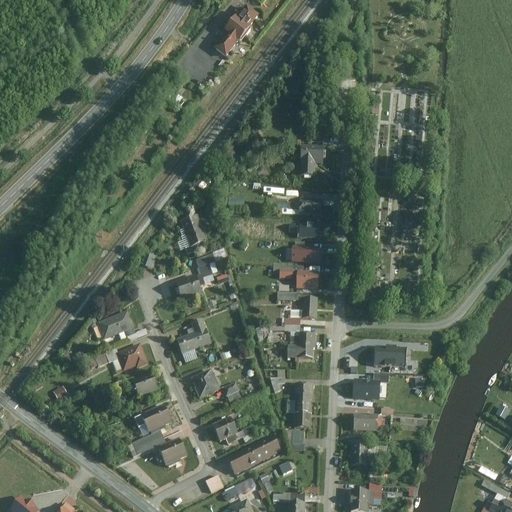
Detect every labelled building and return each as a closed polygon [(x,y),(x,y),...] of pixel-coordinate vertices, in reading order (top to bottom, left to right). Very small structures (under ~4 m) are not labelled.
[(220,53),(231,62),(245,45),(247,47),(258,34),(254,31),(263,21),(253,12),(244,23),(240,20),(229,33),(233,37),(220,53)] [(371,114),(379,114),(379,104),(371,104),(371,114)] [(309,179),(319,180),(320,166),(330,166),(331,150),(305,149),(304,165),(310,165),(309,179)] [(299,217),(326,218),(327,202),(299,201),(299,217)] [(297,203),(288,202),(287,214),(296,214),(297,203)] [(198,216),(181,222),(191,248),(208,241),(198,216)] [(301,240),(325,242),(326,228),(292,226),(291,234),(301,235),(301,240)] [(295,264),(324,266),(325,252),(296,251),(295,264)] [(153,270),(156,257),(149,255),(146,268),(153,270)] [(217,262),(200,268),(205,284),(215,281),(213,275),(221,272),(217,262)] [(293,271),(278,270),(278,278),(292,279),(293,271)] [(228,275),(218,278),(220,285),(230,282),(228,275)] [(203,294),(196,276),(175,284),(182,302),(203,294)] [(297,290),(324,292),(324,277),(298,276),(297,290)] [(299,294),(278,293),(278,301),(298,302),(299,294)] [(300,322),(320,322),(321,302),(301,302),(300,322)] [(128,311),(97,323),(104,340),(124,332),(126,338),(138,333),(128,311)] [(202,320),(190,325),(194,333),(176,340),(182,355),(211,344),(202,320)] [(290,362),(315,363),(316,336),(302,336),(303,323),(288,322),(288,334),(291,335),(290,362)] [(281,342),(281,334),(272,334),(272,343),(281,342)] [(149,365),(140,344),(116,353),(119,360),(124,371),(136,367),(137,370),(149,365)] [(358,348),(357,362),(388,362),(388,359),(403,359),(403,349),(358,348)] [(115,350),(97,357),(100,367),(119,360),(116,353),(115,350)] [(186,364),(197,359),(193,351),(183,356),(186,364)] [(211,368),(190,376),(199,399),(220,391),(211,368)] [(274,392),(288,390),(284,371),(278,372),(279,377),(272,379),(274,392)] [(157,390),(150,374),(132,382),(139,398),(157,390)] [(358,383),(358,398),(379,398),(379,392),(387,392),(388,387),(399,388),(399,379),(366,378),(366,383),(358,383)] [(240,392),(236,382),(224,387),(228,396),(240,392)] [(289,416),(315,417),(316,387),(297,386),(296,403),(290,403),(289,416)] [(68,395),(64,388),(54,393),(59,401),(68,395)] [(173,424),(164,405),(141,415),(149,434),(173,424)] [(296,416),(295,438),(314,438),(315,417),(296,416)] [(356,417),(356,434),(383,435),(383,418),(356,417)] [(238,434),(231,418),(212,427),(220,443),(238,434)] [(167,442),(161,430),(134,443),(139,455),(167,442)] [(282,451),(273,435),(226,459),(235,476),(282,451)] [(188,456),(180,440),(158,451),(166,467),(188,456)] [(353,446),(353,471),(369,472),(369,460),(389,460),(389,450),(370,450),(370,446),(353,446)] [(280,466),(284,475),(292,471),(288,462),(280,466)] [(354,493),(352,511),(372,511),(373,509),(384,510),(385,467),(373,466),(372,494),(354,493)] [(262,483),(273,481),(271,473),(261,475),(262,483)] [(224,488),(219,476),(206,483),(211,494),(224,488)] [(222,494),(227,503),(257,488),(252,479),(222,494)] [(506,499),(509,494),(484,480),(481,486),(506,499)] [(282,495),(273,495),(273,503),(280,503),(280,511),(285,511),(286,506),(292,506),(293,496),(293,493),(282,493),(282,495)] [(23,496),(9,511),(39,511),(40,511),(23,496)] [(285,511),(306,511),(308,497),(293,496),(292,506),(286,506),(285,511)] [(511,511),(511,503),(506,500),(498,511),(511,511)] [(232,509),(233,511),(254,511),(249,501),(232,509)]
